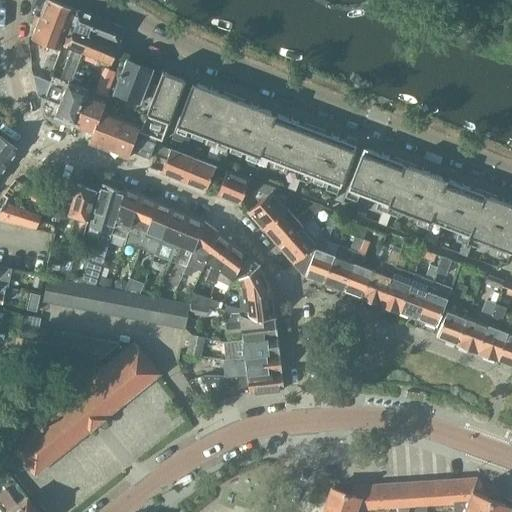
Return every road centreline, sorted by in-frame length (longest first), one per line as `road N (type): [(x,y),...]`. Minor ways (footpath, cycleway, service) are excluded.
road 1 (residential): [(306,422),(294,301),(281,276),(214,205),(34,136),(11,63),(14,0)]
road 2 (residential): [(90,0),(163,38),(511,173)]
road 3 (residential): [(511,459),(422,426),(306,422)]
road 4 (residential): [(128,501),(243,430),(306,422)]
